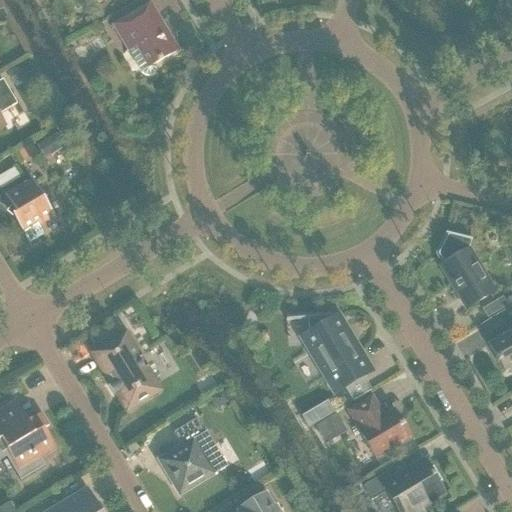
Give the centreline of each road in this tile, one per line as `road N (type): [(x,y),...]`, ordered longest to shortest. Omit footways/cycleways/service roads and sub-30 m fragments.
road 1 (residential): [(365,252),(511,495)]
road 2 (residential): [(140,511),(30,321)]
road 3 (residential): [(209,214),(30,321)]
road 4 (residential): [(248,55),(213,88),(195,128),(193,172),(209,214)]
road 5 (residential): [(209,214),(241,248),(284,266),(331,265),(365,252)]
